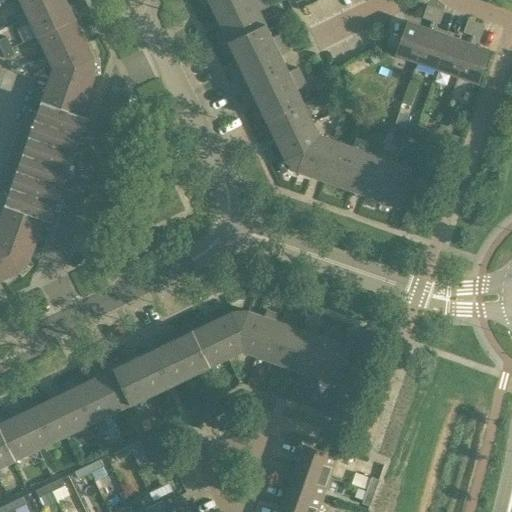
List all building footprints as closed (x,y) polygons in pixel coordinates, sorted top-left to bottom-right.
[(20,0),(25,10),(16,15),(22,27),(31,22),(37,36),(75,18),(66,0),(20,0)] [(268,6),(265,0),(215,0),(209,3),(228,42),(266,24),(259,11),(268,6)] [(431,20),(435,7),(428,5),(423,18),(431,20)] [(435,7),(431,20),(440,24),(445,11),(435,7)] [(37,36),(53,68),(90,49),(75,18),(37,36)] [(472,35),(476,22),(469,19),(464,32),(472,35)] [(416,61),(428,28),(407,20),(395,54),(416,61)] [(476,22),(472,35),(481,38),(486,25),(476,22)] [(285,42),(281,33),(272,37),(266,24),(228,42),(245,76),(247,81),(284,63),(282,59),(280,55),(289,50),(285,42)] [(428,28),(416,61),(437,69),(448,35),(428,28)] [(448,35),(437,69),(457,76),(469,42),(448,35)] [(0,46),(5,58),(15,54),(6,36),(0,39),(0,46)] [(469,42),(457,76),(478,83),(490,50),(469,42)] [(47,84),(41,101),(80,115),(95,74),(94,57),(90,49),(53,68),(47,84)] [(297,89),(306,85),(302,77),(297,67),(288,71),(286,67),(284,63),(247,81),(249,85),(264,116),(301,98),(297,89)] [(330,90),(326,80),(316,84),(320,94),(330,90)] [(285,160),(297,171),(299,172),(319,135),(312,121),(327,114),(323,107),(309,114),(301,98),(264,116),(285,160)] [(87,117),(80,115),(41,101),(37,113),(83,128),(87,117)] [(37,113),(26,110),(21,122),(79,142),(83,128),(37,113)] [(79,142),(21,122),(17,134),(74,154),(79,142)] [(17,134),(12,148),(69,168),(74,154),(17,134)] [(443,140),(451,143),(456,144),(458,138),(445,134),(443,140)] [(359,149),(319,135),(299,172),(345,188),(359,149)] [(370,142),(367,151),(359,149),(345,188),(382,201),(396,162),(379,156),(384,143),(378,141),(377,144),(370,142)] [(12,148),(7,163),(64,183),(69,168),(12,148)] [(395,205),(401,207),(415,168),(396,162),(382,201),(395,205)] [(2,176),(59,196),(64,183),(7,163),(2,176)] [(0,182),(0,189),(9,193),(55,209),(59,196),(2,176),(0,182)] [(55,209),(9,193),(5,205),(44,219),(51,221),(55,209)] [(29,260),(44,219),(5,205),(0,217),(0,247),(18,272),(29,260)] [(0,247),(0,280),(18,272),(0,247)] [(290,325),(275,320),(278,313),(266,309),(264,316),(248,310),(232,311),(231,312),(243,351),(277,363),(290,325)] [(202,318),(205,324),(192,331),(209,367),(223,360),(226,366),(230,364),(227,358),(242,351),(243,351),(231,312),(216,319),(213,312),(202,318)] [(331,340),(316,334),(318,328),(307,324),(305,330),(290,325),(277,363),(318,377),(331,340)] [(177,337),(174,331),(164,336),(167,343),(157,347),(153,349),(170,385),(174,383),(178,382),(209,367),(192,331),(177,337)] [(339,385),(354,340),(348,338),(345,345),(331,340),(318,377),(339,385)] [(125,355),(128,361),(114,368),(131,404),(151,394),(163,389),(166,387),(170,385),(153,349),(150,351),(139,356),(135,350),(125,355)] [(86,374),(89,380),(75,387),(92,423),(131,404),(114,368),(100,375),(97,369),(86,374)] [(47,393),(50,399),(36,405),(53,441),(92,423),(75,387),(61,394),(58,387),(47,393)] [(8,411),(11,418),(0,422),(0,434),(12,461),(53,441),(36,405),(22,412),(19,406),(8,411)] [(0,467),(12,461),(0,434),(0,467)] [(143,448),(139,440),(126,446),(130,454),(143,448)] [(297,465),(330,477),(337,456),(304,444),(297,465)] [(130,454),(126,446),(113,453),(117,460),(130,454)] [(104,467),(100,459),(87,465),(91,473),(104,467)] [(74,471),(78,479),(91,473),(87,465),(74,471)] [(290,486),(323,497),(330,477),(297,465),(290,486)] [(366,490),(374,492),(379,479),(371,476),(366,490)] [(65,485),(61,478),(48,484),(52,492),(65,485)] [(36,490),(39,498),(52,492),(48,484),(36,490)] [(282,506),(299,511),(317,511),(323,497),(290,486),(282,506)] [(374,492),(366,490),(362,503),(369,506),(374,492)] [(182,511),(173,492),(153,502),(157,511),(182,511)] [(26,504),(22,497),(9,503),(13,510),(26,504)] [(133,511),(157,511),(153,502),(133,511)] [(0,507),(0,511),(9,511),(13,510),(9,503),(0,507)]
